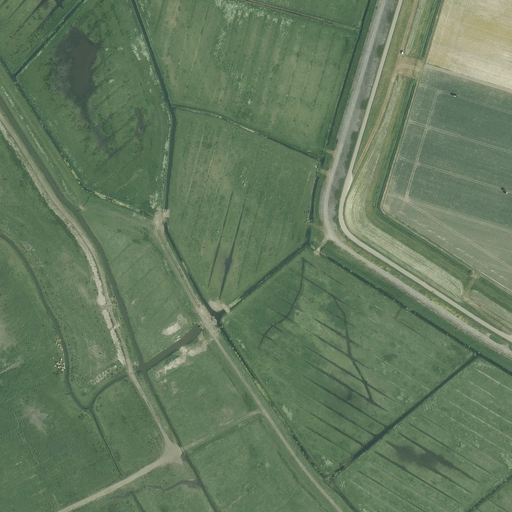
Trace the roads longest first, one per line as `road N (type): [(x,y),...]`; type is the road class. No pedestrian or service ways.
road 1 (tertiary): [(511,340),(354,239),(340,219),(401,0)]
road 2 (track): [(383,0),(328,182)]
